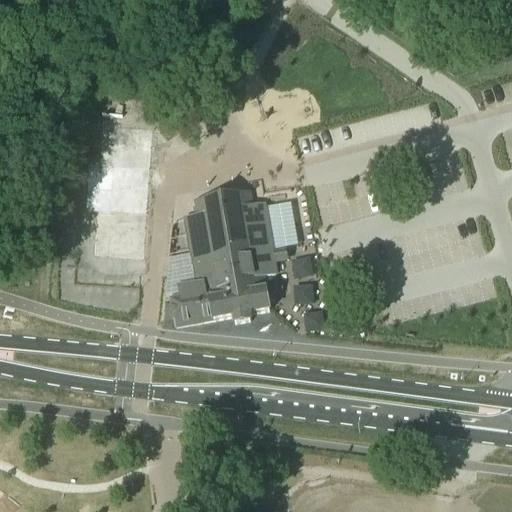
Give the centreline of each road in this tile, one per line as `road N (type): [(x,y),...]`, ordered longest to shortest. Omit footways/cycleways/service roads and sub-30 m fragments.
road 1 (primary): [(0,367),(122,391),(511,440)]
road 2 (primary): [(511,404),(0,344)]
road 3 (track): [(336,509),(294,466),(231,462)]
